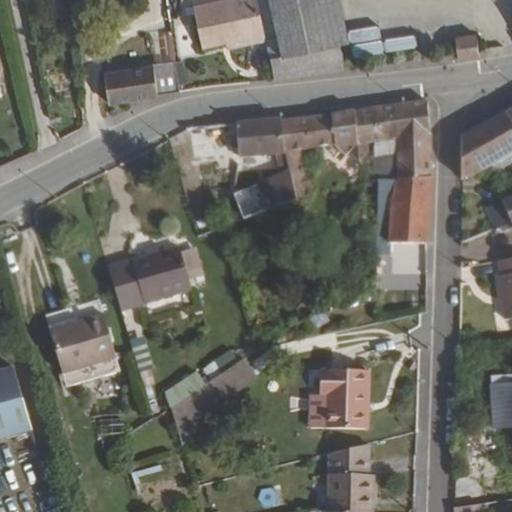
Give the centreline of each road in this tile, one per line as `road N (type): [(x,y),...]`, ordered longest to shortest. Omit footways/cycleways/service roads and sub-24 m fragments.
road 1 (tertiary): [(450,75),(227,102),(167,117),(0,201)]
road 2 (residential): [(437,511),(450,75)]
